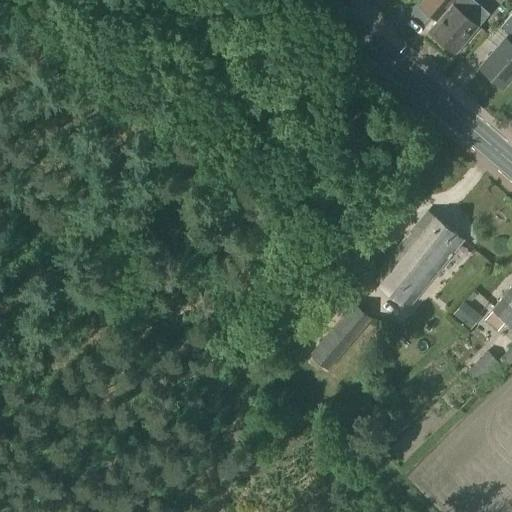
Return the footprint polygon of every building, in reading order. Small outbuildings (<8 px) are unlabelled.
[(427,31),(453,54),(487,14),(470,0),(423,0),(418,6),(436,21),(427,31)] [(478,68),(501,88),(511,75),(511,16),(510,15),(499,28),(507,35),(478,68)] [(372,278),(407,307),(462,239),(427,211),(372,278)] [(287,290),(297,298),(323,261),(312,253),(287,290)] [(511,287),(493,308),(509,323),(511,325),(511,287)] [(453,313),(470,327),(479,316),(463,302),(453,313)] [(309,354),(328,370),(372,318),(360,307),(354,303),(312,350),(309,354)] [(509,323),(493,308),(484,318),(496,329),(501,322),(506,326),(509,323)] [(511,347),(505,340),(493,352),(501,360),(511,349),(511,347)] [(507,372),(493,355),(472,376),(485,392),(507,372)]
